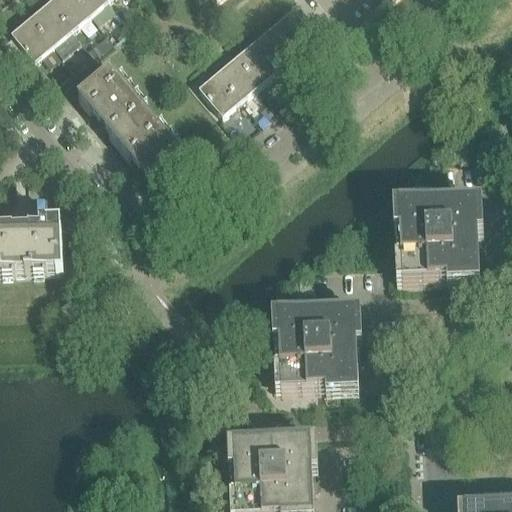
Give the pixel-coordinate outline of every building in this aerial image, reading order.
[(91,24),(71,0),(64,0),(50,12),(73,39),(91,24)] [(110,9),(102,0),(71,0),(91,24),(110,9)] [(120,0),(102,0),(110,9),(120,0)] [(207,0),(217,11),(229,0),(207,0)] [(404,0),(378,0),(389,13),(404,0)] [(73,39),(50,12),(32,27),(55,55),(73,39)] [(316,48),(293,20),(274,36),(296,64),(316,48)] [(55,55),(32,27),(12,43),(35,71),(55,55)] [(296,64),(274,36),(256,52),(278,79),(296,64)] [(95,66),(113,51),(106,42),(88,57),(95,66)] [(278,79),(256,52),(237,67),(260,95),(278,79)] [(260,95),(237,67),(219,82),(241,110),(260,95)] [(62,89),(55,81),(49,85),(43,77),(34,84),(45,98),(52,98),(62,89)] [(119,156),(151,129),(111,80),(79,107),(90,121),(93,118),(112,141),(109,143),(119,156)] [(241,110),(219,82),(200,98),(223,126),(241,110)] [(278,118),(270,108),(261,116),(268,126),(278,118)] [(192,177),(184,168),(151,129),(119,156),(129,168),(133,166),(142,177),(152,188),(148,191),(159,204),(192,177)] [(64,282),(62,241),(60,241),(59,231),(61,231),(61,229),(47,230),(46,210),(29,211),(30,232),(30,237),(0,238),(0,284),(56,282),(64,282)] [(474,265),(473,254),(478,254),(476,214),(399,217),(402,295),(480,291),(479,265),(474,265)] [(353,371),(352,360),(357,360),(355,320),(278,324),(281,401),(359,398),(358,371),(353,371)] [(309,499),(309,488),(313,488),(311,447),(233,450),(236,511),(313,511),(313,499),(309,499)]
